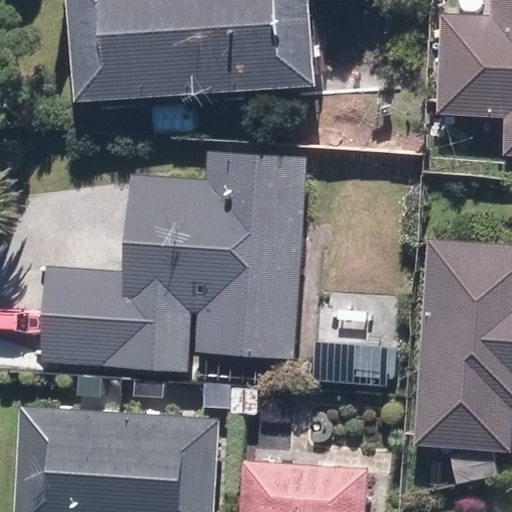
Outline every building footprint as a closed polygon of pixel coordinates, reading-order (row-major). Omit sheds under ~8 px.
[(94,0),(100,98),(340,83),(334,0),(94,0)] [(458,11),(452,110),(511,113),(511,0),(507,0),(506,13),(458,11)] [(164,102),(163,129),(200,131),(202,103),(164,102)] [(60,265),(55,353),(55,361),(198,369),(202,314),(206,314),(211,314),(208,348),(309,356),(321,158),(225,152),(223,177),(147,173),(141,264),(141,269),(60,265)] [(457,445),(465,480),(504,472),(499,448),(511,448),(511,242),(438,239),(424,442),(457,445)] [(373,305),(415,309),(416,278),(376,274),(373,305)] [(241,410),(242,385),(217,384),(216,408),(241,410)] [(269,388),(243,386),(242,411),(268,413),(269,388)] [(30,511),(229,511),(236,416),(37,402),(30,511)] [(248,456),(243,511),(365,511),(369,467),(248,456)]
